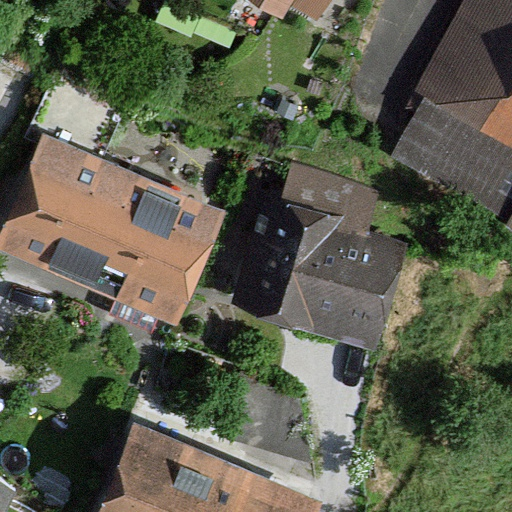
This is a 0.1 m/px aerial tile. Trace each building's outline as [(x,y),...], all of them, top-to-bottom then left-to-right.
[(511,0),(471,0),(395,141),(511,203),(511,0)] [(173,318),(216,217),(47,145),(4,245),(173,318)] [(371,340),(400,249),(361,237),(374,193),(294,169),(280,211),(269,208),(241,300),(371,340)] [(314,511),(324,489),(141,413),(99,511),(314,511)] [(0,511),(6,511),(22,482),(0,471),(0,511)]
